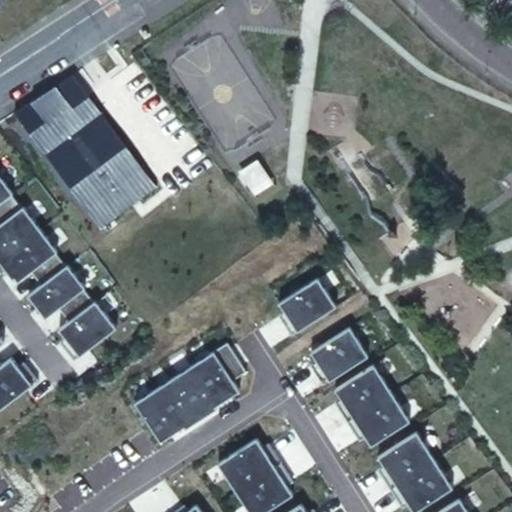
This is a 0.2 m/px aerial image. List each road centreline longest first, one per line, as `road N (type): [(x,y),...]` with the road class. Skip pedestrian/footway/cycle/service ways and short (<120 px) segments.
road 1 (residential): [(279,391),(97,511)]
road 2 (residential): [(128,0),(0,82)]
road 3 (residential): [(358,511),(279,391)]
